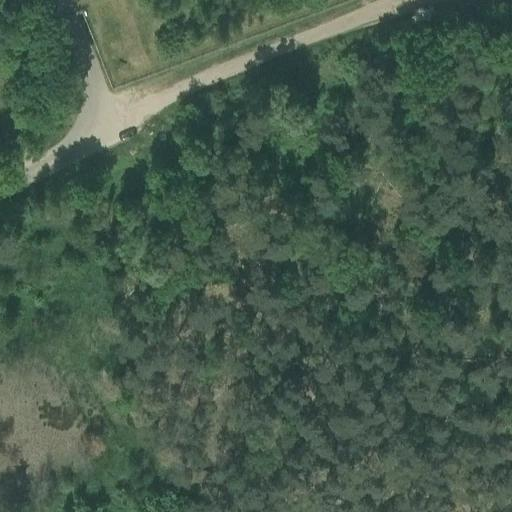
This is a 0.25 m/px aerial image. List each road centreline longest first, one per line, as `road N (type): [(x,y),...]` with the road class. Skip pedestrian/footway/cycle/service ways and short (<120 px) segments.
road 1 (track): [(448,0),(106,120)]
road 2 (unclassified): [(0,181),(92,139),(106,120)]
